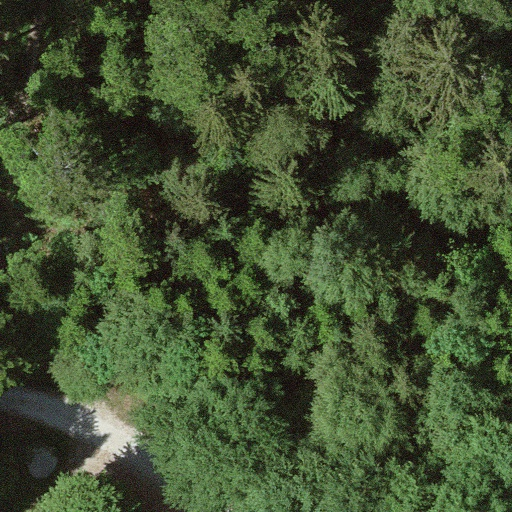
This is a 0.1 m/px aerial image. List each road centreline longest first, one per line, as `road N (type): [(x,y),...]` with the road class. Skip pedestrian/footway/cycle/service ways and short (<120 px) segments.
road 1 (track): [(54,0),(26,91),(0,257)]
road 2 (track): [(199,511),(73,419),(0,406)]
road 3 (track): [(0,270),(73,419)]
